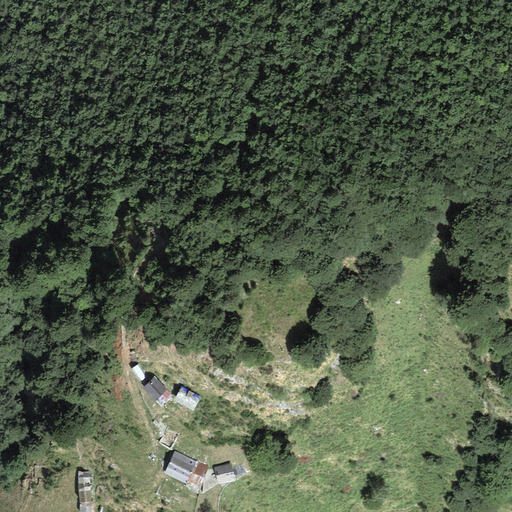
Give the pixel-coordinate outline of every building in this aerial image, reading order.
[(146,378),(137,365),(132,368),(141,381),(146,378)] [(166,391),(167,390),(154,377),(142,388),(155,401),(156,400),(158,399),(166,391)] [(201,398),(181,386),(173,400),(193,411),(201,398)] [(171,396),(166,391),(158,399),(156,400),(161,405),(171,396)] [(196,461),(174,451),(163,473),(185,484),(187,481),(196,461)] [(209,467),(196,461),(187,481),(199,487),(209,467)] [(231,463),(213,467),(217,484),(235,480),(235,479),(232,469),(231,463)] [(243,464),(232,469),(235,479),(246,473),(243,464)] [(79,504),(91,504),(89,471),(78,472),(79,504)]
